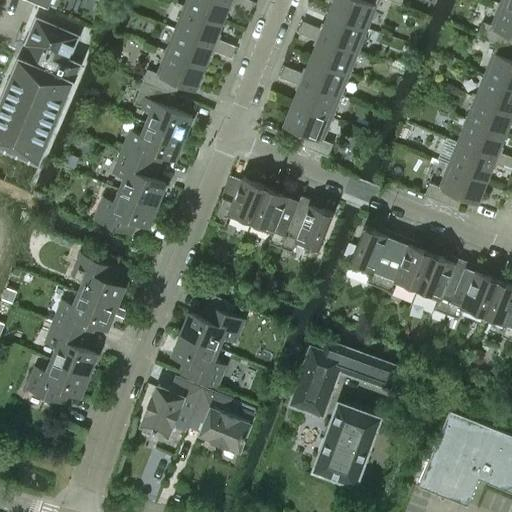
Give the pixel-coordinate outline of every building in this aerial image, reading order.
[(186,0),(185,5),(223,21),(230,4),(240,8),(242,0),(186,0)] [(254,1),(251,0),(242,0),(240,8),(249,12),(254,1)] [(333,0),(329,11),(368,27),(378,0),(333,0)] [(511,7),(500,3),(492,24),(482,21),(477,34),(498,42),(498,41),(511,46),(511,7)] [(223,21),(185,5),(176,28),(214,43),(217,38),(223,21)] [(368,27),(329,11),(322,28),(313,25),(308,36),(318,39),(320,34),(359,49),(368,27)] [(0,100),(0,144),(40,161),(83,61),(71,56),(80,34),(36,16),(25,43),(24,42),(19,54),(20,54),(0,100)] [(298,32),(308,36),(313,25),(303,21),(298,32)] [(214,43),(176,28),(167,50),(205,66),(212,49),(222,53),(226,41),(217,38),(214,43)] [(320,34),(318,39),(311,56),(350,72),(359,49),(320,34)] [(236,45),(226,41),(222,53),(232,57),(236,45)] [(511,46),(498,41),(498,42),(485,74),(511,85),(511,46)] [(205,66),(167,50),(158,72),(148,68),(143,81),(176,94),(180,83),(196,89),(205,66)] [(350,72),(311,56),(304,73),(295,69),(290,80),(300,84),(302,78),(341,94),(350,72)] [(281,76),(290,80),(295,69),(285,65),(281,76)] [(511,85),(485,74),(476,96),(511,111),(511,85)] [(302,78),(300,84),(293,101),(332,116),(341,94),(302,78)] [(171,106),(176,94),(143,81),(134,103),(152,110),(147,122),(184,137),(193,115),(171,106)] [(511,111),(476,96),(467,119),(505,134),(511,117),(511,111)] [(300,130),(295,142),(328,155),(333,143),(323,138),(332,116),(293,101),(284,124),(300,130)] [(505,134),(467,119),(458,141),(496,157),(499,151),(505,134)] [(176,159),(184,137),(147,122),(143,134),(131,129),(125,144),(118,141),(115,148),(123,151),(158,165),(162,153),(176,159)] [(496,157),(458,141),(449,163),(487,179),(494,162),(504,166),(508,155),(499,151),(496,157)] [(166,182),(153,177),(158,165),(123,151),(114,172),(125,177),(121,189),(158,204),(166,182)] [(487,179),(449,163),(440,185),(430,181),(425,194),(458,207),(462,196),(478,202),(487,179)] [(234,199),(223,194),(213,219),(225,224),(228,216),(250,224),(266,185),(243,175),(238,188),(234,199)] [(234,199),(238,188),(227,184),(223,194),(234,199)] [(284,192),(266,185),(250,224),(272,233),(269,241),(281,246),(302,194),(285,187),(284,192)] [(158,204),(121,189),(116,201),(104,196),(95,219),(130,233),(136,220),(149,225),(158,204)] [(318,200),(302,194),(281,246),(293,251),(296,243),(318,252),(334,212),(316,205),(318,200)] [(367,281),(379,286),(401,234),(384,227),(382,231),(365,224),(349,264),(371,273),(367,281)] [(417,240),(401,234),(379,286),(391,291),(395,282),(416,291),(432,251),(415,244),(417,240)] [(125,285),(112,279),(117,267),(116,266),(120,257),(101,249),(98,259),(82,253),(73,275),(84,280),(80,292),(116,306),(125,285)] [(449,258),(432,251),(416,291),(438,300),(434,308),(446,313),(467,260),(451,254),(449,258)] [(484,267),(467,260),(446,313),(458,317),(462,309),(483,318),(499,278),(482,271),(484,267)] [(511,283),(499,278),(483,318),(504,327),(501,335),(511,339),(511,283)] [(63,299),(55,320),(90,334),(94,323),(108,328),(116,306),(80,292),(75,304),(63,299)] [(209,304),(204,316),(190,311),(182,333),(218,347),(223,335),(235,340),(244,318),(209,304)] [(90,334),(55,320),(46,342),(57,346),(53,358),(90,373),(98,352),(85,346),(90,334)] [(182,333),(173,354),(186,360),(181,372),(190,376),(216,386),(225,364),(214,359),(218,347),(182,333)] [(326,339),(322,350),(343,358),(339,370),(390,389),(398,365),(326,339)] [(339,370),(343,358),(322,350),(311,346),(294,392),(326,404),(339,370)] [(90,373),(53,358),(48,370),(36,366),(27,388),(62,402),(67,390),(81,395),(90,373)] [(203,386),(179,376),(175,375),(170,388),(158,383),(142,423),(169,434),(179,409),(192,414),(203,386)] [(214,390),(203,386),(192,414),(205,420),(201,432),(240,448),(257,407),(214,390)] [(321,449),(314,468),(356,484),(381,416),(339,400),(326,437),(323,436),(318,448),(321,449)] [(440,491),(442,497),(447,494),(468,502),(479,476),(511,488),(511,431),(450,407),(419,483),(440,491)]
